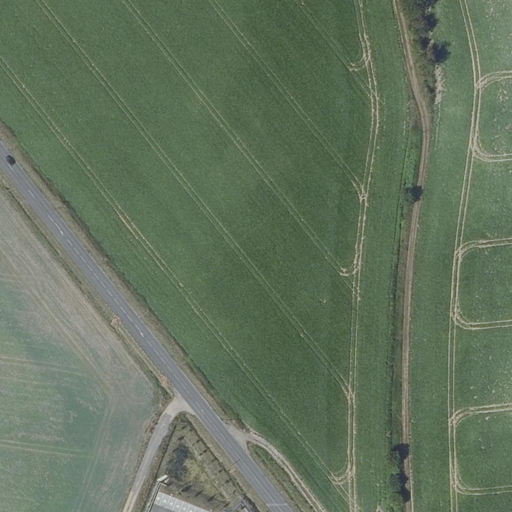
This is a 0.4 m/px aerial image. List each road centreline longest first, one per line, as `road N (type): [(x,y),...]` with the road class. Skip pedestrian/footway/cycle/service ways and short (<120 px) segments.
road 1 (track): [(396,0),(426,133),(407,269),(404,511)]
road 2 (secondary): [(281,511),(0,156)]
road 3 (track): [(183,392),(160,410),(120,511)]
